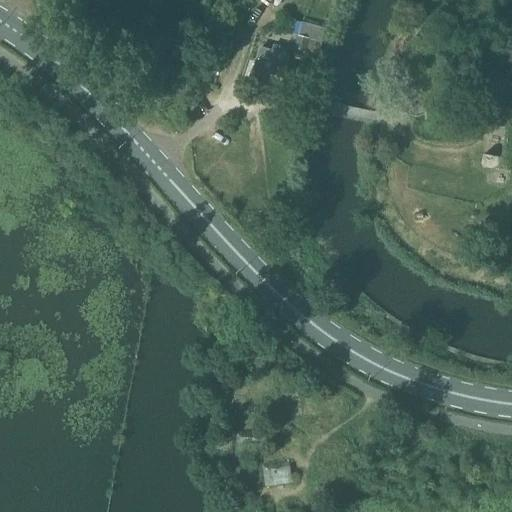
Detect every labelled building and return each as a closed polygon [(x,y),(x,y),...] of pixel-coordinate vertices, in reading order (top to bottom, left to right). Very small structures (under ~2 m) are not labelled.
[(325,43),(329,29),(305,22),(297,47),(307,50),(311,38),(325,43)] [(281,53),(282,46),(276,45),(274,51),(262,48),(259,62),(258,62),(253,81),(284,88),(289,69),(287,69),(290,55),(281,53)] [(510,169),(511,153),(511,102),(494,100),(491,119),(507,122),(502,152),(484,150),(482,165),(510,169)] [(306,382),(273,383),(273,412),(307,412),(306,382)] [(237,454),(264,452),(263,430),(235,432),(237,454)] [(264,487),(292,484),(289,462),(262,465),(264,487)]
